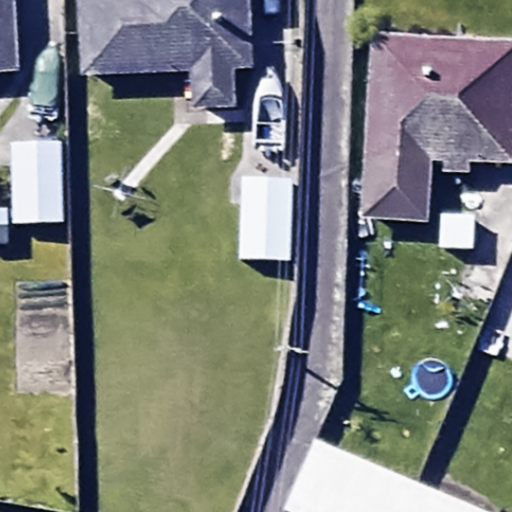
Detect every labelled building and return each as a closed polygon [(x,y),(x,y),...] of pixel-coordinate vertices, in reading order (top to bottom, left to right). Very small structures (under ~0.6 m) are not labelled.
[(10,0),(0,0),(0,40),(12,40),(10,0)] [(225,0),(79,0),(80,110),(225,109),(225,0)] [(511,22),(370,30),(379,203),(468,198),(464,129),(511,126),(511,22)] [(58,147),(4,151),(10,239),(64,235),(58,147)] [(287,188),(237,187),(235,270),(285,272),(287,188)] [(499,511),(304,432),(278,495),(319,511),(499,511)]
